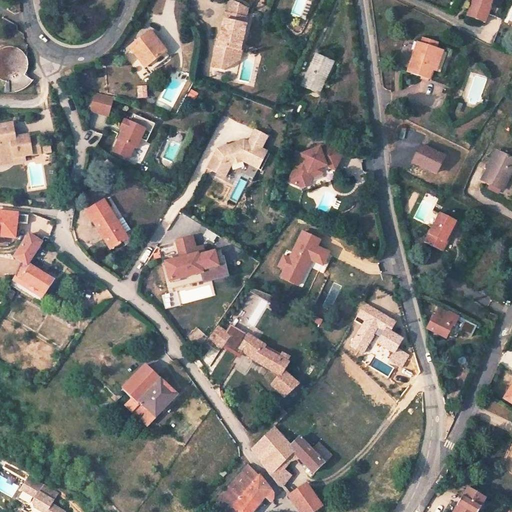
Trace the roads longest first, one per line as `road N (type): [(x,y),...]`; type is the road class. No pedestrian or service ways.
road 1 (residential): [(291,511),(167,334),(76,254),(67,214),(79,143),(50,51)]
road 2 (unclassified): [(361,0),(383,201),(433,404),(431,458)]
road 3 (unclassified): [(431,458),(444,457),(511,310)]
